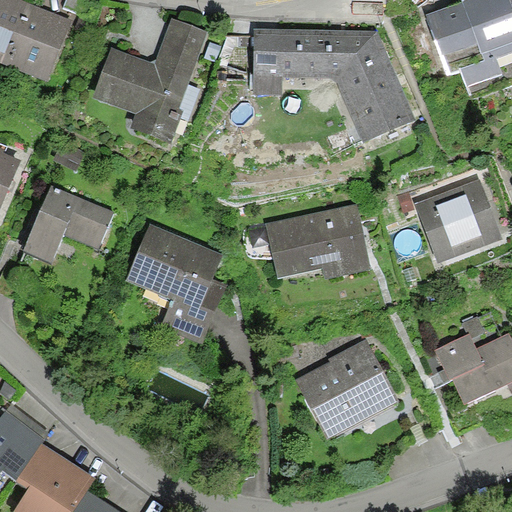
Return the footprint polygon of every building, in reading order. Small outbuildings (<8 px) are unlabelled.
[(0,0),(0,49),(8,52),(27,1),(25,0),(0,0)] [(94,0),(62,0),(61,5),(91,13),(94,0)] [(511,0),(449,0),(427,7),(448,73),(458,69),(463,86),(511,70),(511,0)] [(27,1),(8,52),(48,67),(67,16),(27,1)] [(154,63),(109,47),(95,85),(141,101),(133,122),(166,134),(174,112),(183,116),(195,84),(181,79),(201,27),(171,16),(154,63)] [(365,30),(254,31),(255,71),(279,72),(280,67),(334,69),(354,115),(372,111),(377,134),(402,125),(365,30)] [(0,137),(0,197),(16,160),(0,152),(0,147),(4,139),(0,137)] [(113,208),(50,177),(19,238),(50,253),(66,223),(98,239),(113,208)] [(479,180),(417,203),(434,251),(496,228),(479,180)] [(352,201),(266,217),(276,271),(321,262),(323,272),(364,264),(352,201)] [(220,254),(146,221),(127,264),(176,285),(162,317),(199,333),(222,280),(210,275),(220,254)] [(0,282),(12,287),(24,261),(6,253),(0,267),(0,282)] [(464,329),(434,343),(445,368),(448,375),(460,369),(471,395),(494,384),(491,376),(511,366),(511,338),(508,329),(474,345),(470,336),(501,322),(494,306),(460,321),(464,329)] [(338,359),(298,381),(325,432),(394,395),(364,340),(336,355),(338,359)] [(465,387),(440,398),(453,427),(478,415),(465,387)] [(438,426),(421,391),(404,399),(421,434),(438,426)] [(387,449),(417,434),(404,407),(374,422),(387,449)] [(0,413),(0,486),(4,490),(8,484),(11,481),(39,443),(43,437),(4,408),(0,413)] [(39,443),(11,481),(8,484),(22,495),(8,511),(67,511),(83,490),(90,481),(39,443)] [(83,490),(67,511),(112,511),(99,502),(102,499),(86,487),(83,490)]
